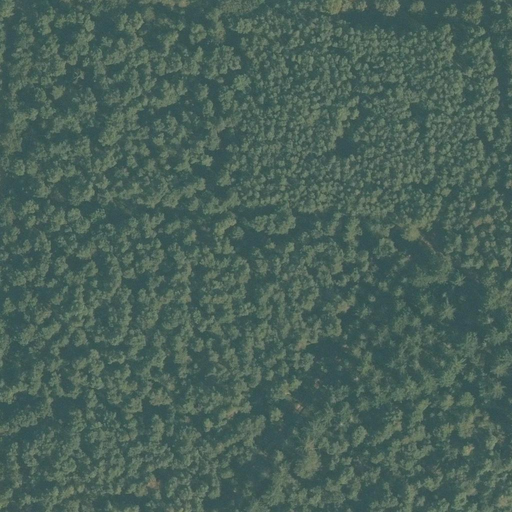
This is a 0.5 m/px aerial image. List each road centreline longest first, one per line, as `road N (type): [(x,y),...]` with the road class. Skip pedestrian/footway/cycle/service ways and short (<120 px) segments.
road 1 (track): [(223,511),(474,173),(485,118),(474,0)]
road 2 (track): [(32,0),(13,27),(0,263)]
